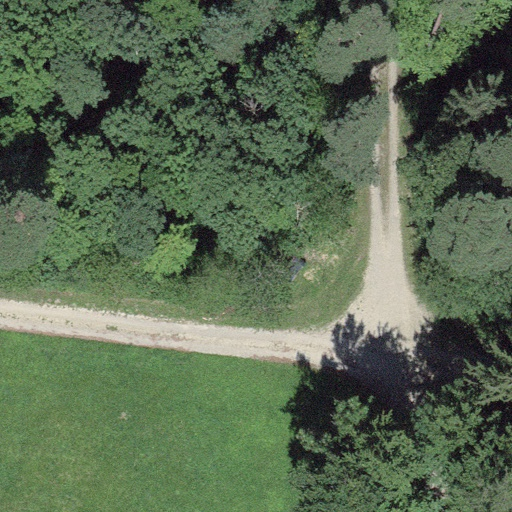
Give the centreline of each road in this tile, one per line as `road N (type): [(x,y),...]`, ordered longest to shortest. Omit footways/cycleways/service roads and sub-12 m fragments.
road 1 (track): [(511,371),(408,355),(300,352),(0,310)]
road 2 (track): [(408,355),(397,0)]
road 3 (track): [(408,355),(441,511)]
